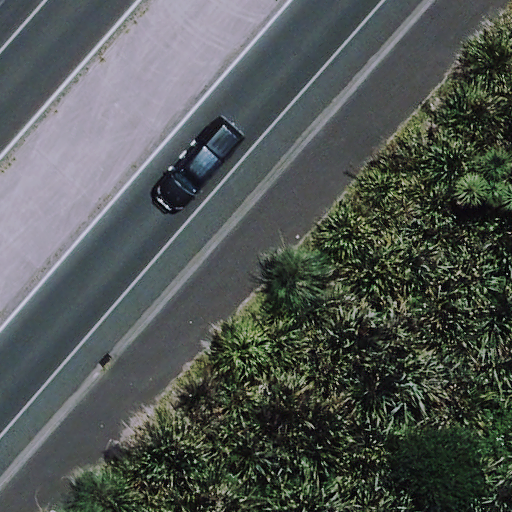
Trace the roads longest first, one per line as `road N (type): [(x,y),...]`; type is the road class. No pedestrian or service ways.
road 1 (primary): [(345,0),(0,397)]
road 2 (primary): [(0,111),(98,0)]
